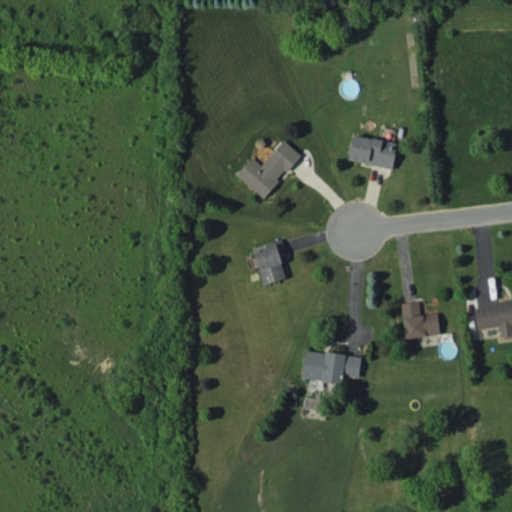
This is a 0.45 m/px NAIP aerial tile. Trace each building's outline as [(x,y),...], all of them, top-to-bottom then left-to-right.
[(397,143),(353,133),(348,159),(392,168),(397,143)] [(264,197),(300,153),(283,139),(262,164),(252,156),(236,175),(264,197)] [(265,284),(287,277),(280,257),(286,255),(281,238),(252,247),(265,284)] [(477,328),(501,326),(501,336),(511,334),(511,325),(511,323),(511,322),(511,298),(497,300),(497,305),(475,307),(477,328)] [(440,334),(438,312),(420,314),(419,301),(401,302),(405,337),(440,334)] [(302,378),(340,382),(341,374),(359,376),(361,356),(305,349),(302,378)]
